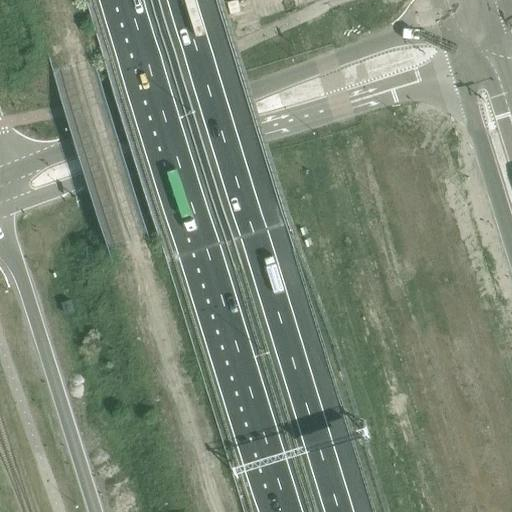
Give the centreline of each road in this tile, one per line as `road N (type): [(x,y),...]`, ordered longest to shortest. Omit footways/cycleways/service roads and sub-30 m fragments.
road 1 (motorway): [(129,0),(287,511)]
road 2 (motorway): [(338,511),(181,0)]
road 3 (secondary): [(3,209),(457,69)]
road 4 (secondary): [(445,28),(3,172)]
road 5 (secondary): [(3,209),(95,511)]
road 6 (secondary): [(457,69),(511,243)]
